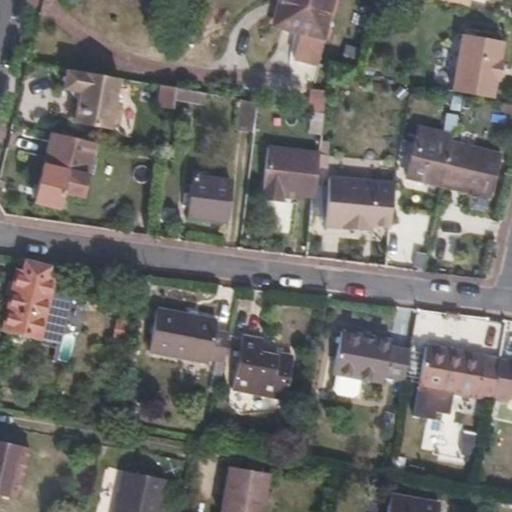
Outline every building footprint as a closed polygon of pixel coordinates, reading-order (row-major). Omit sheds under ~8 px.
[(281,0),(275,23),(323,35),(331,0),(281,0)] [(456,28),(451,91),(498,95),(502,32),(456,28)] [(120,78),(67,68),(64,87),(74,89),(79,96),(74,121),(111,128),(112,123),(120,119),(122,108),(116,102),(120,78)] [(158,106),(173,108),(176,88),(161,85),(158,106)] [(205,93),(188,90),(187,101),(204,104),(205,93)] [(238,130),(255,133),(258,102),(242,99),(238,130)] [(344,115),(325,113),(323,130),(341,132),(344,115)] [(449,132),(420,126),(408,178),(491,197),(502,154),(447,141),(449,132)] [(53,133),(36,202),(59,208),(63,192),(84,197),(96,144),(53,133)] [(286,192),(314,196),(320,151),(271,144),(264,199),(284,202),(286,192)] [(230,180),(195,176),(189,216),(225,221),(230,180)] [(17,272),(3,328),(38,336),(42,316),(63,319),(67,302),(66,300),(48,297),(51,280),(45,279),(48,267),(28,262),(24,274),(17,272)] [(219,392),(230,332),(215,329),(216,319),(158,308),(149,351),(208,363),(210,359),(217,360),(211,391),(219,392)] [(403,380),(409,351),(390,347),(392,339),(344,329),(335,372),(339,373),(361,378),(383,382),(384,376),(403,380)] [(262,339),(242,335),(232,388),(284,398),(293,356),(260,349),(262,339)] [(493,398),(500,360),(427,346),(413,415),(433,419),(436,412),(448,414),(453,392),(493,398)] [(511,361),(500,360),(493,398),(509,400),(510,395),(511,395),(511,361)] [(358,393),(361,378),(339,373),(336,389),(339,393),(353,396),(358,393)] [(29,448),(0,440),(0,493),(18,497),(29,448)] [(260,511),(267,473),(229,468),(221,511),(260,511)] [(115,511),(158,511),(165,480),(123,472),(115,511)] [(437,511),(439,503),(391,495),(387,511),(437,511)]
